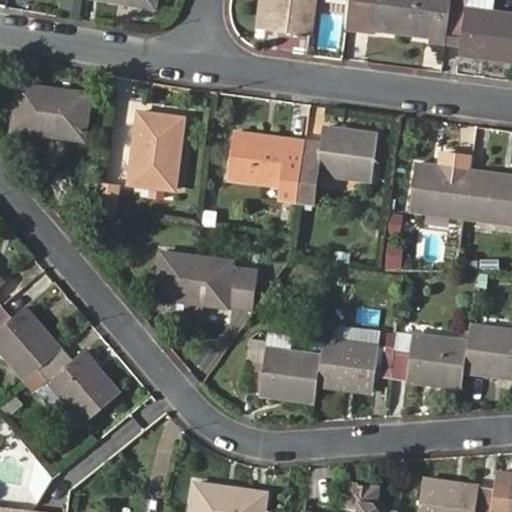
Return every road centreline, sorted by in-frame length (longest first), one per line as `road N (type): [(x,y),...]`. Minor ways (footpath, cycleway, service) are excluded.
road 1 (residential): [(511,427),(326,444),(266,441),(225,423),(0,167)]
road 2 (residential): [(187,58),(511,103)]
road 3 (residential): [(0,27),(187,58)]
